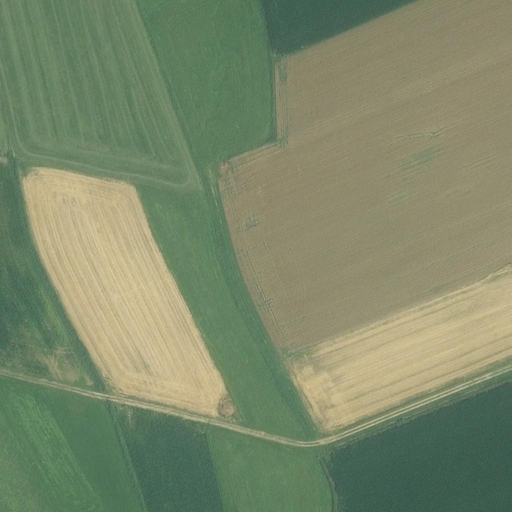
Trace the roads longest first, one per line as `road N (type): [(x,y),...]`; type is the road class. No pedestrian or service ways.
road 1 (track): [(511,360),(310,439),(0,368)]
road 2 (track): [(310,439),(190,129)]
